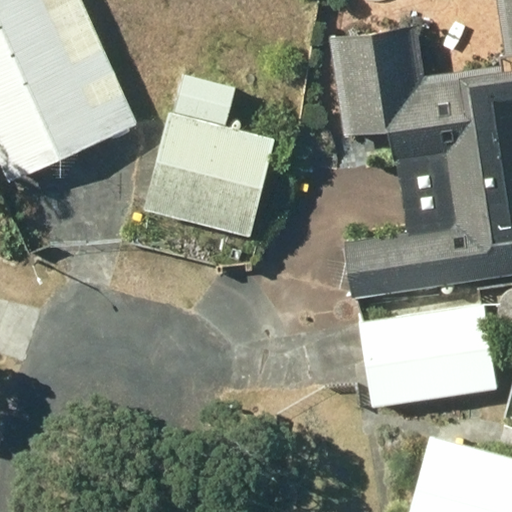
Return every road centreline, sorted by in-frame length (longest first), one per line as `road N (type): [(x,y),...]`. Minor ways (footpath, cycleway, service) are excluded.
road 1 (residential): [(3,511),(29,413),(52,376),(88,348),(124,346)]
road 2 (residential): [(124,346),(159,358),(179,387),(186,429),(173,511)]
